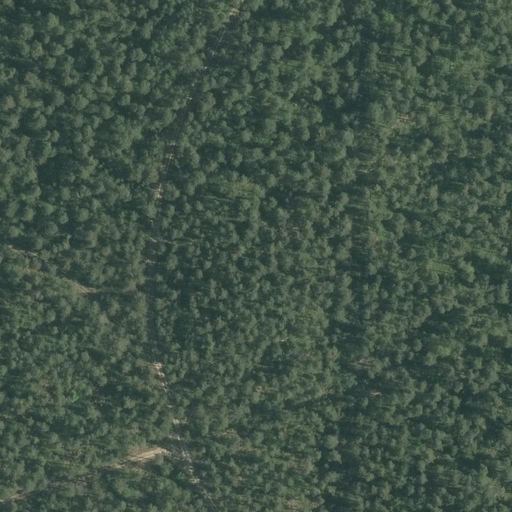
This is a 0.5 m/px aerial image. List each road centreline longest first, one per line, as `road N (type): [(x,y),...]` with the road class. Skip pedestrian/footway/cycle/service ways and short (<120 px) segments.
road 1 (track): [(241,0),(188,100),(168,158),(148,289),(163,390),(197,483),(219,511)]
road 2 (track): [(0,504),(181,446)]
road 3 (track): [(148,289),(99,294),(25,264),(0,240)]
